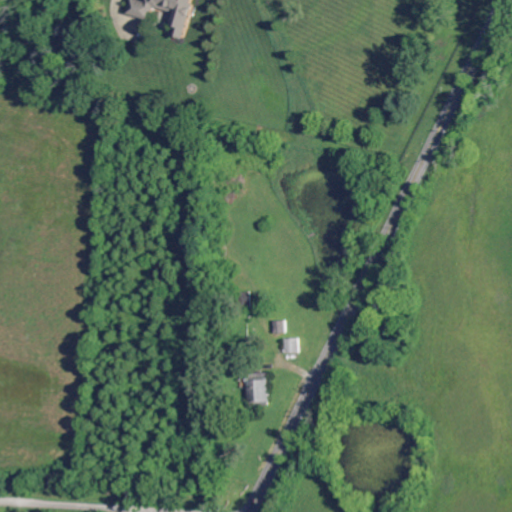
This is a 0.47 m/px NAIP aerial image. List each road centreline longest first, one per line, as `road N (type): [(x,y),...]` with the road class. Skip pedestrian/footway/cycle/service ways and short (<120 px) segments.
road 1 (tertiary): [(395,224),(253,511)]
road 2 (tertiary): [(507,0),(395,224)]
